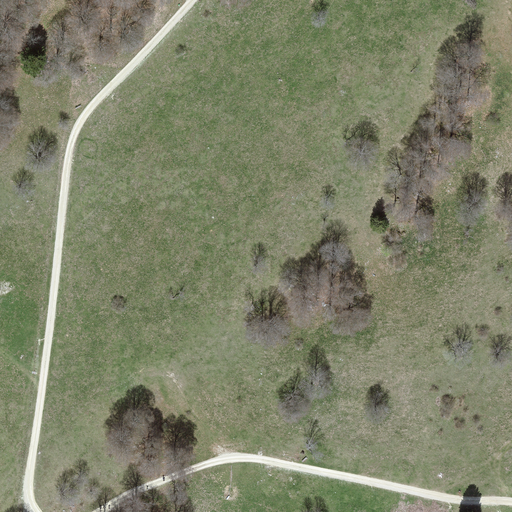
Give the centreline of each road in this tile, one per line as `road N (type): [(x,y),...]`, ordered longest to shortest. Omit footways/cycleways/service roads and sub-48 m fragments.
road 1 (track): [(511,500),(455,499),(233,455),(151,477),(81,511)]
road 2 (track): [(41,377),(73,138),(85,112),(185,0)]
road 3 (track): [(48,511),(35,504),(28,479),(41,377)]
